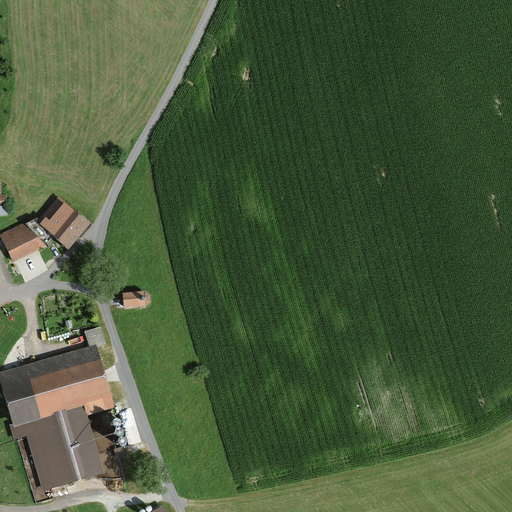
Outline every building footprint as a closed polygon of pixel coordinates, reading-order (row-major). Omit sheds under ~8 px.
[(87,225),(59,200),(41,221),(69,246),(87,225)] [(24,226),(4,236),(16,260),(42,247),(24,226)] [(142,291),(123,293),(125,308),(147,306),(151,301),(150,294),(142,291)] [(101,327),(85,333),(90,348),(106,342),(101,327)] [(94,349),(0,375),(0,379),(16,435),(28,432),(44,490),(101,474),(84,416),(111,408),(94,349)]
